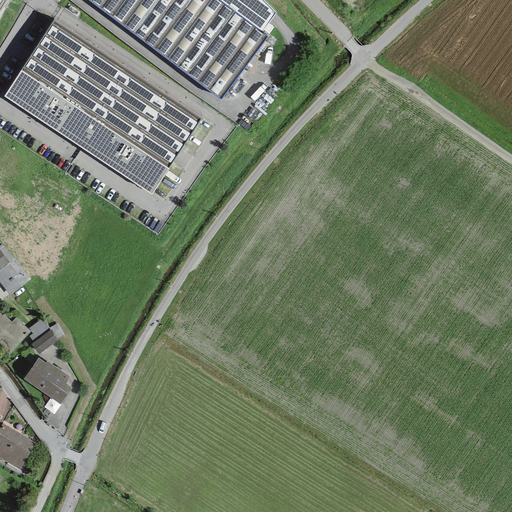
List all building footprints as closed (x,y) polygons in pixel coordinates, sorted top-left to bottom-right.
[(218,0),(86,0),(220,99),(267,36),(262,32),(218,0)] [(264,0),(218,0),(262,32),(276,12),(264,0)] [(200,120),(52,23),(4,96),(151,195),(200,120)] [(31,280),(1,244),(0,244),(0,251),(9,262),(0,269),(0,282),(11,296),(31,280)] [(0,269),(9,262),(0,251),(0,269)] [(0,312),(0,311),(0,347),(8,355),(26,337),(31,332),(16,318),(12,323),(0,312)] [(29,336),(33,342),(50,330),(49,328),(45,321),(43,322),(41,320),(29,328),(33,333),(29,336)] [(58,323),(49,328),(50,330),(51,329),(57,339),(64,335),(58,323)] [(33,342),(30,344),(38,355),(58,341),(57,339),(51,329),(50,330),(33,342)] [(38,358),(23,379),(60,405),(72,387),(66,383),(70,377),(60,371),(52,365),(47,362),(46,363),(38,358)] [(36,443),(2,423),(0,427),(0,458),(19,470),(36,443)]
